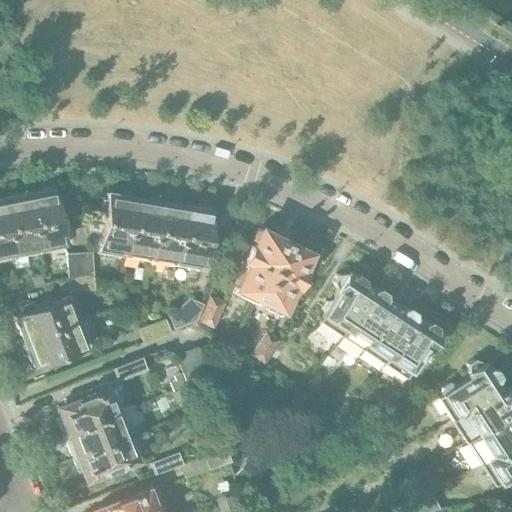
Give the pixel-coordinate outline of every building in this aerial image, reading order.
[(26,198),(25,199),(28,219),(32,220),(34,232),(31,235),(35,254),(61,249),(57,228),(60,227),(57,212),(61,211),(59,200),(53,202),(51,194),(42,195),(41,191),(26,194),(26,198)] [(95,251),(120,256),(123,237),(126,235),(128,223),(126,220),(129,201),(122,200),(122,196),(105,193),(104,200),(100,199),(98,210),(92,209),(89,232),(94,232),(92,243),(96,244),(95,251)] [(9,259),(35,254),(31,235),(34,232),(32,220),(28,219),(25,199),(16,200),(16,196),(0,200),(1,203),(0,203),(0,211),(2,224),(5,226),(8,237),(6,241),(9,259)] [(120,256),(145,261),(149,241),(152,238),(154,226),(152,224),(155,206),(147,204),(148,200),(132,198),(132,202),(129,201),(126,220),(128,223),(126,235),(123,237),(120,256)] [(145,261),(171,265),(174,246),(177,243),(179,234),(177,230),(180,210),(173,209),(174,205),(158,202),(157,206),(155,206),(152,224),(154,226),(152,238),(149,241),(145,261)] [(183,210),(180,210),(177,230),(179,234),(177,243),(174,246),(171,265),(197,270),(200,250),(204,251),(207,233),(211,234),(213,224),(206,223),(208,215),(199,213),(199,209),(184,206),(183,210)] [(0,260),(9,259),(6,241),(8,237),(5,226),(2,224),(0,211),(0,260)] [(248,302),(249,303),(281,241),(273,237),(271,236),(273,233),(262,228),(261,231),(259,230),(257,229),(249,246),(246,244),(238,260),(242,262),(230,287),(250,297),(248,302)] [(281,241),(249,303),(252,304),(254,299),(275,310),(287,285),(292,287),(299,271),(297,270),(305,253),(303,252),(303,251),(302,250),(303,248),(292,243),(291,245),(289,244),(289,245),(281,241)] [(79,277),(92,276),(91,252),(78,253),(79,277)] [(66,278),(79,277),(78,253),(65,254),(66,278)] [(324,355),(368,289),(360,284),(359,279),(360,278),(352,273),(352,274),(347,275),(344,273),(343,274),(342,273),(341,274),(336,275),(335,275),(331,282),(332,287),(332,288),(334,289),(331,293),(333,294),(328,302),(324,302),(320,309),(320,313),(302,341),(324,355)] [(44,283),(41,274),(29,278),(32,287),(44,283)] [(93,290),(92,276),(79,277),(66,278),(56,281),(59,291),(67,289),(67,292),(93,290)] [(17,287),(15,279),(4,281),(6,290),(17,287)] [(360,349),(390,303),(382,298),(381,293),(381,292),(374,287),(374,288),(369,290),(368,289),(338,335),(360,349)] [(212,328),(224,302),(209,295),(197,322),(212,328)] [(58,328),(78,320),(69,296),(48,304),(48,303),(34,308),(32,301),(17,307),(20,314),(16,316),(19,324),(16,326),(21,340),(25,339),(26,340),(43,334),(45,329),(55,325),(58,328)] [(188,297),(168,316),(172,327),(194,318),(201,302),(188,297)] [(360,349),(382,363),(411,317),(410,312),(411,311),(404,307),(403,307),(398,309),(390,303),(360,349)] [(411,317),(382,363),(404,378),(409,370),(413,369),(416,365),(414,361),(423,349),(425,350),(425,349),(427,350),(428,350),(433,348),(433,349),(438,342),(437,341),(436,336),(437,336),(435,334),(436,333),(433,331),(432,326),(433,326),(425,321),(425,322),(420,323),(411,317)] [(169,334),(163,318),(135,329),(141,344),(169,334)] [(87,345),(78,320),(58,328),(55,325),(45,329),(43,334),(26,340),(29,349),(25,350),(31,366),(35,365),(36,369),(49,364),(48,360),(68,353),(69,356),(80,352),(78,348),(87,345)] [(262,365),(279,340),(265,331),(249,355),(262,365)] [(211,379),(199,348),(197,349),(196,346),(175,354),(177,357),(175,357),(188,390),(192,388),(194,394),(213,387),(211,379)] [(146,370),(142,360),(140,357),(111,368),(116,382),(146,370)] [(455,415),(499,389),(493,380),(495,375),(491,368),(490,368),(485,368),(482,363),(481,364),(479,361),(478,362),(473,360),(473,359),(466,364),(466,365),(465,370),(466,373),(465,374),(467,377),(452,386),(451,383),(445,381),(441,384),(439,391),(449,404),(442,408),(449,419),(455,415)] [(470,438),(470,439),(511,411),(511,400),(511,398),(511,391),(509,387),(508,388),(503,387),(503,386),(499,389),(455,415),(449,419),(464,442),(470,438)] [(96,420),(113,413),(104,390),(83,398),(81,393),(65,399),(67,404),(57,408),(57,407),(56,408),(57,413),(59,418),(56,419),(61,432),(78,426),(80,421),(91,418),(96,420)] [(511,411),(470,439),(485,461),(511,442),(511,411)] [(123,439),(113,413),(96,420),(91,418),(80,421),(78,426),(61,432),(61,433),(65,432),(69,443),(65,444),(71,459),(123,439)] [(123,439),(71,459),(77,473),(80,472),(82,477),(83,477),(84,481),(86,481),(86,480),(95,477),(97,481),(113,475),(111,470),(132,462),(123,439)] [(511,442),(485,461),(478,465),(486,476),(492,472),(501,485),(507,487),(511,484),(511,479),(511,476),(511,475),(511,442)] [(229,461),(223,447),(201,456),(207,470),(229,461)] [(182,464),(177,452),(148,463),(153,475),(182,464)] [(384,511),(394,508),(387,490),(361,500),(365,511),(384,511)] [(417,511),(438,509),(429,491),(428,490),(406,502),(409,511),(417,511)] [(150,511),(143,491),(124,498),(124,496),(106,503),(106,505),(91,511),(150,511)] [(507,506),(506,498),(495,499),(496,507),(507,506)]
